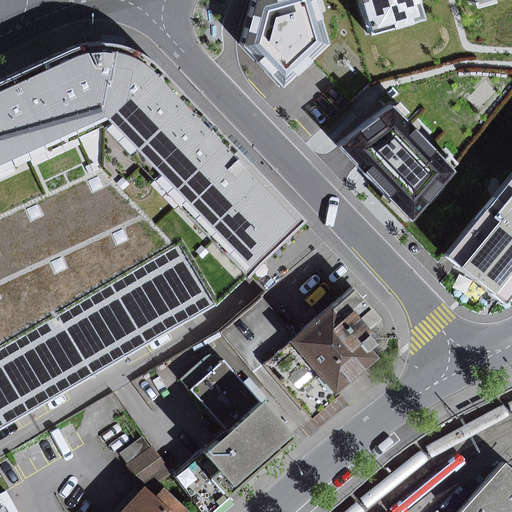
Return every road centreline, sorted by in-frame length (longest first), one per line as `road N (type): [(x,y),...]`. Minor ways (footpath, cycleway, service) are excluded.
road 1 (residential): [(465,368),(431,315),(172,39),(149,0)]
road 2 (tertiary): [(269,511),(386,414),(465,368)]
